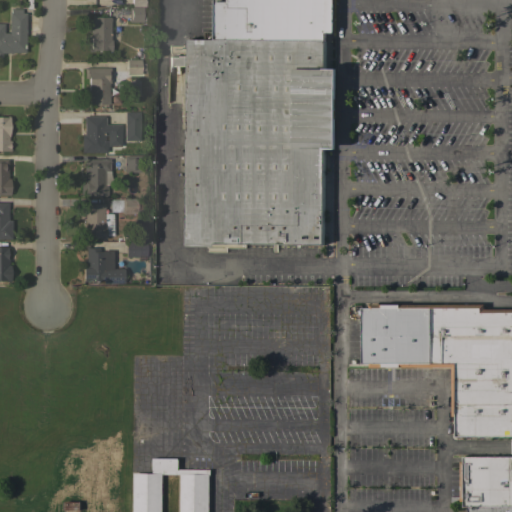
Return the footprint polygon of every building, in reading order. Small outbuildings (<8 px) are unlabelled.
[(204,40),(204,32),(214,32),(214,0),(333,0),(333,33),(325,33),(325,40),(204,40)] [(128,6),(146,6),(146,21),(128,21),(128,6)] [(24,52),(12,51),(12,52),(1,52),(1,56),(0,56),(0,23),(3,23),(3,32),(8,32),(9,12),(10,12),(10,8),(21,8),(21,12),(25,12),(24,52)] [(87,34),(90,34),(90,16),(109,16),(109,39),(111,39),(111,50),(108,50),(108,49),(93,49),(93,51),(87,51),(87,34)] [(176,71),(177,71),(177,66),(168,66),(168,56),(187,56),(187,40),(204,40),(325,40),(324,69),(336,69),(335,148),(323,148),(323,245),(213,244),(213,246),(185,246),(187,66),(179,66),(179,73),(176,73),(176,71)] [(140,59),(140,74),(126,74),(126,59),(140,59)] [(110,67),(110,82),(108,82),(108,104),(88,104),(88,78),(83,78),(83,67),(110,67)] [(124,111),(139,111),(139,126),(124,126),(124,111)] [(80,152),(80,134),(83,134),(83,116),(103,115),(103,124),(119,124),(120,141),(106,141),(106,135),(103,135),(103,140),(106,140),(106,152),(80,152)] [(0,117),(6,117),(6,116),(8,116),(8,137),(7,137),(7,140),(10,140),(10,144),(9,144),(9,147),(10,147),(10,150),(0,150),(0,117)] [(123,173),(123,156),(139,156),(139,173),(123,173)] [(109,158),(109,171),(110,176),(111,179),(111,182),(109,184),(107,184),(107,196),(80,196),(80,177),(83,177),(83,158),(109,158)] [(0,159),(7,159),(7,178),(9,178),(9,194),(0,194),(0,159)] [(110,199),(122,199),(122,198),(137,198),(136,213),(122,213),(122,211),(110,211),(110,199)] [(0,238),(0,202),(7,202),(7,220),(11,220),(11,238),(0,238)] [(113,235),(105,235),(105,238),(101,238),(101,237),(87,237),(87,238),(81,238),(81,222),(84,222),(84,204),(103,204),(103,213),(113,213),(113,235)] [(125,256),(125,242),(138,242),(138,256),(125,256)] [(0,246),(7,246),(8,264),(9,264),(9,281),(5,281),(5,280),(0,280),(0,246)] [(101,280),(88,280),(88,281),(82,281),(82,265),(84,265),(84,259),(85,259),(85,247),(98,247),(98,251),(102,251),(102,249),(111,252),(111,263),(103,263),(103,268),(123,268),(123,282),(101,282),(101,281),(101,280)] [(511,437),(454,437),(454,417),(451,417),(451,367),(369,367),(369,363),(361,363),(361,308),(368,308),(368,305),(484,305),(484,309),(511,309),(511,437)] [(459,503),(459,462),(462,462),(462,457),(511,457),(511,503),(462,503),(459,503)] [(132,511),(133,473),(152,473),(152,458),(177,459),(177,469),(209,470),(209,475),(208,475),(207,511),(132,511)] [(511,511),(467,511),(467,507),(462,507),(462,503),(511,503),(511,511)]
